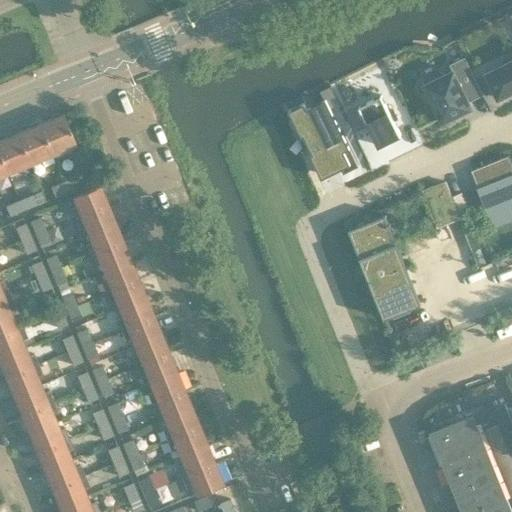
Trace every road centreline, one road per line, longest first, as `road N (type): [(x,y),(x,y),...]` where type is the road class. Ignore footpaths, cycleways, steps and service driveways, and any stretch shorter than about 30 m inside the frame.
road 1 (residential): [(264,511),(239,452),(243,430),(222,412),(202,361),(201,333),(183,316),(162,265),(161,237),(144,221),(85,73)]
road 2 (residential): [(511,119),(329,204),(313,219),(309,240),(378,400)]
road 3 (tertiary): [(85,73),(257,0)]
road 4 (unclassified): [(378,400),(511,347)]
road 5 (unclassified): [(422,511),(378,400)]
